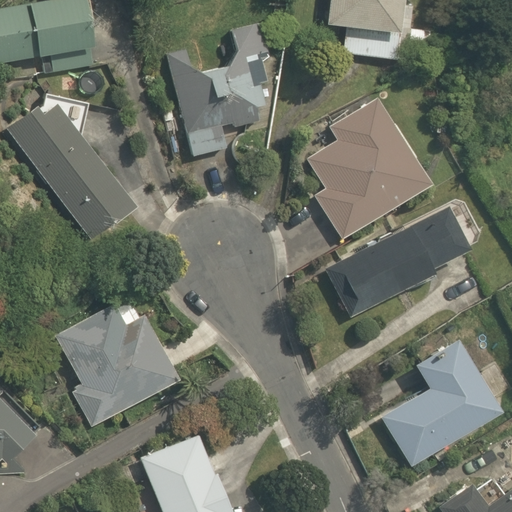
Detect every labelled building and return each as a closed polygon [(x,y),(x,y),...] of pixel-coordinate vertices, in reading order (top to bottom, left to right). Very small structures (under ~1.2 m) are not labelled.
[(92,47),(83,0),(35,0),(0,6),(0,61),(34,55),(38,74),(85,65),(82,49),(92,47)] [(397,0),(324,0),(322,23),(343,26),(339,53),(393,60),(395,48),(425,51),(427,29),(410,27),(412,7),(397,5),(397,0)] [(164,54),(189,158),(225,149),(219,127),(231,124),(232,128),(258,122),(255,107),(264,105),(253,61),(266,58),(258,23),(230,30),(235,51),(225,67),(199,73),(188,66),(184,50),(164,54)] [(5,128),(86,238),(130,206),(78,137),(85,104),(43,95),(38,114),(33,107),(5,128)] [(311,196),(337,238),(426,184),(372,97),(325,127),(333,141),(304,159),(322,189),(311,196)] [(323,269),(349,317),(431,274),(428,269),(465,250),(442,207),(323,269)] [(70,391),(88,427),(175,381),(140,315),(122,324),(111,305),(53,336),(79,386),(70,391)] [(378,417),(408,467),(498,413),(453,340),(412,365),(426,388),(378,417)] [(29,424),(0,393),(0,459),(2,461),(33,432),(27,426),(29,424)] [(229,511),(213,473),(210,474),(193,434),(137,458),(159,511),(229,511)] [(511,511),(511,483),(484,505),(468,484),(436,508),(438,511),(511,511)]
